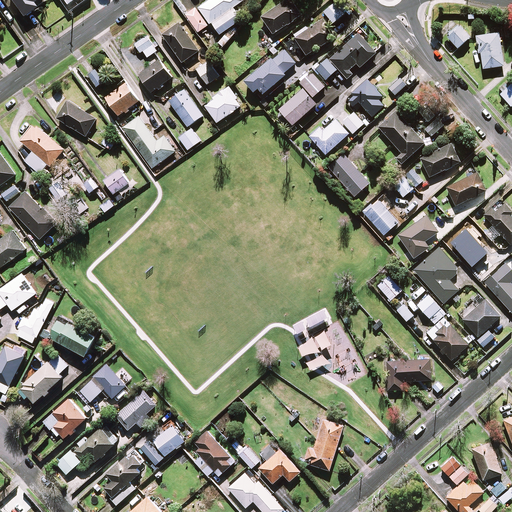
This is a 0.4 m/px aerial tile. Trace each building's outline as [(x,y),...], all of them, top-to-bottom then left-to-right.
[(41,0),(12,0),(25,19),(39,10),(35,4),(41,0)] [(244,1),(243,0),(212,0),(200,8),(211,24),(213,23),(221,35),(243,20),(235,8),(244,1)] [(303,16),(293,0),(288,0),(263,17),(275,35),(303,16)] [(346,15),(336,3),(325,12),(334,24),(346,15)] [(209,26),(197,8),(186,15),(198,33),(209,26)] [(452,19),(446,25),(451,32),(458,27),(452,19)] [(336,37),(324,20),(296,39),(308,56),(336,37)] [(201,51),(181,23),(164,35),(184,63),(201,51)] [(472,38),(462,27),(448,38),(458,50),(472,38)] [(505,67),(499,33),(478,37),(484,71),(505,67)] [(378,53),(360,34),(331,60),(349,80),(354,75),(351,71),(358,64),(362,68),(378,53)] [(231,39),(226,35),(219,43),(224,47),(231,39)] [(156,48),(160,46),(157,42),(154,45),(148,36),(136,45),(142,53),(144,51),(149,58),(158,51),(156,48)] [(297,64),(286,50),(248,82),(256,93),(261,89),(266,95),(289,76),(286,73),(297,64)] [(141,75),(153,93),(159,89),(161,90),(166,86),(165,85),(174,78),(161,60),(141,75)] [(338,70),(328,60),(317,70),(327,80),(338,70)] [(220,76),(210,61),(198,70),(208,85),(220,76)] [(90,75),(103,95),(109,91),(104,83),(105,83),(96,71),(90,75)] [(326,87),(313,72),(301,83),(306,88),(281,110),(294,126),(318,105),(313,99),(326,87)] [(407,86),(401,78),(390,88),(396,95),(407,86)] [(385,96),(369,80),(347,100),(354,107),(360,102),(374,117),(386,106),(380,101),(385,96)] [(107,98),(120,116),(126,112),(128,114),(132,111),(130,109),(141,102),(128,83),(107,98)] [(511,84),(501,95),(511,107),(511,84)] [(218,123),(243,107),(238,100),(240,99),(232,87),(214,98),(216,100),(207,106),(218,123)] [(204,116),(186,90),(170,101),(189,127),(204,116)] [(98,120),(69,102),(59,119),(88,137),(98,120)] [(438,116),(427,102),(418,109),(429,123),(438,116)] [(426,143),(398,112),(380,128),(403,154),(397,159),(403,165),(426,143)] [(365,125),(355,113),(344,123),(354,134),(365,125)] [(151,132),(141,117),(125,129),(153,169),(177,152),(166,136),(160,141),(153,131),(151,132)] [(445,126),(439,119),(426,129),(432,137),(445,126)] [(350,134),(337,120),(322,133),(319,130),(311,137),(327,155),(350,134)] [(66,150),(37,125),(23,141),(35,152),(26,161),(41,174),(49,164),(52,167),(66,150)] [(202,142),(193,129),(180,138),(189,150),(202,142)] [(462,163),(452,144),(422,159),(432,178),(462,163)] [(18,175),(0,150),(0,185),(1,187),(18,175)] [(371,184),(345,155),(331,168),(356,197),(371,184)] [(123,196),(138,185),(134,180),(131,183),(121,170),(106,181),(120,201),(124,198),(123,196)] [(488,191),(479,172),(448,188),(457,206),(488,191)] [(415,188),(405,177),(395,186),(404,197),(415,188)] [(100,187),(94,179),(86,185),(93,192),(100,187)] [(67,193),(61,182),(50,188),(57,199),(67,193)] [(21,193),(15,186),(4,194),(9,201),(21,193)] [(43,209),(27,192),(11,207),(41,240),(59,223),(44,207),(43,209)] [(400,223),(379,199),(364,212),(385,236),(400,223)] [(511,211),(511,210),(503,199),(485,214),(495,226),(486,233),(493,241),(502,234),(511,245),(511,244),(511,216),(510,214),(511,211)] [(440,232),(428,215),(415,224),(415,223),(398,234),(415,258),(430,248),(426,242),(440,232)] [(474,240),(460,225),(444,239),(458,254),(474,240)] [(0,268),(28,250),(15,231),(1,241),(2,243),(0,244),(0,268)] [(450,256),(441,247),(415,270),(445,304),(460,290),(451,280),(461,271),(448,257),(450,256)] [(511,282),(511,268),(507,263),(486,282),(511,311),(511,283),(511,282)] [(47,273),(38,278),(44,287),(52,281),(47,273)] [(38,294),(25,274),(0,291),(0,320),(3,319),(0,314),(0,310),(9,304),(14,311),(38,294)] [(404,291),(390,275),(379,286),(392,301),(404,291)] [(447,314),(430,295),(419,305),(435,324),(447,314)] [(56,303),(48,299),(41,310),(37,308),(31,321),(26,318),(20,328),(22,330),(19,335),(34,344),(56,303)] [(502,316),(486,300),(464,321),(480,337),(502,316)] [(470,345),(446,317),(429,333),(453,360),(470,345)] [(70,322),(62,318),(52,337),(88,356),(98,337),(70,322)] [(495,338),(489,331),(478,340),(484,347),(495,338)] [(26,356),(6,346),(0,358),(0,389),(0,390),(0,395),(5,398),(26,356)] [(52,393),(50,391),(65,378),(61,374),(69,367),(58,355),(53,360),(19,390),(27,399),(30,396),(36,403),(45,395),(47,397),(52,393)] [(39,355),(31,361),(36,367),(44,361),(39,355)] [(433,380),(432,359),(388,361),(390,390),(404,389),(404,382),(433,380)] [(117,374),(107,364),(81,391),(92,402),(105,389),(115,399),(133,379),(122,368),(117,374)] [(441,395),(431,384),(424,390),(434,401),(441,395)] [(158,404),(144,390),(117,417),(130,430),(138,423),(143,428),(152,419),(148,415),(158,404)] [(78,432),(76,430),(88,419),(71,399),(45,421),(58,436),(61,433),(66,439),(71,434),(73,436),(78,432)] [(301,415),(296,410),(288,417),(293,422),(301,415)] [(119,442),(119,437),(112,429),(118,424),(111,416),(87,438),(86,437),(79,443),(81,446),(76,451),(73,448),(57,462),(69,476),(80,466),(86,473),(119,442)] [(310,447),(306,459),(313,462),(313,465),(331,470),(345,426),(325,420),(316,449),(310,447)] [(152,443),(150,441),(142,447),(157,465),(167,456),(187,441),(174,425),(155,441),(163,450),(160,453),(152,443)] [(236,461),(208,431),(195,443),(204,453),(195,461),(209,476),(215,470),(221,476),(236,461)] [(504,473),(492,442),(473,449),(485,481),(504,473)] [(277,453),(271,446),(262,454),(268,461),(260,468),(274,484),(285,474),(291,481),(302,472),(282,449),(277,453)] [(261,461),(248,448),(241,454),(253,468),(261,461)] [(146,462),(135,450),(107,474),(113,481),(105,487),(119,504),(137,489),(132,482),(143,473),(139,468),(146,462)] [(469,474),(462,466),(451,477),(458,484),(469,474)] [(256,484),(247,473),(230,488),(247,508),(255,501),(264,511),(280,511),(281,511),(284,509),(259,480),(256,484)] [(465,481),(448,497),(461,511),(463,511),(464,511),(474,511),(475,511),(470,506),(485,492),(474,480),(469,485),(465,481)] [(507,488),(501,480),(490,490),(497,497),(507,488)] [(511,497),(511,493),(509,490),(499,498),(504,504),(511,497)] [(131,511),(163,511),(149,496),(131,511)] [(492,511),(498,506),(490,498),(480,510),(482,511),(492,511)]
